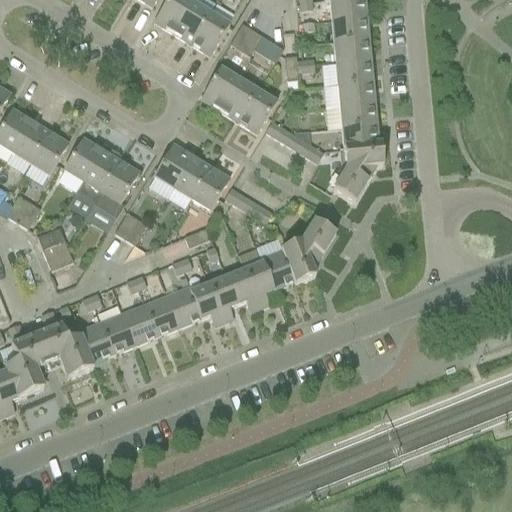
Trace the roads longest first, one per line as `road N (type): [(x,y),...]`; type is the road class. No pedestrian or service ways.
road 1 (residential): [(0,467),(449,292)]
road 2 (residential): [(429,207),(413,0)]
road 3 (residential): [(26,0),(166,84),(176,101),(171,120)]
road 4 (residential): [(171,120),(144,134),(0,48)]
